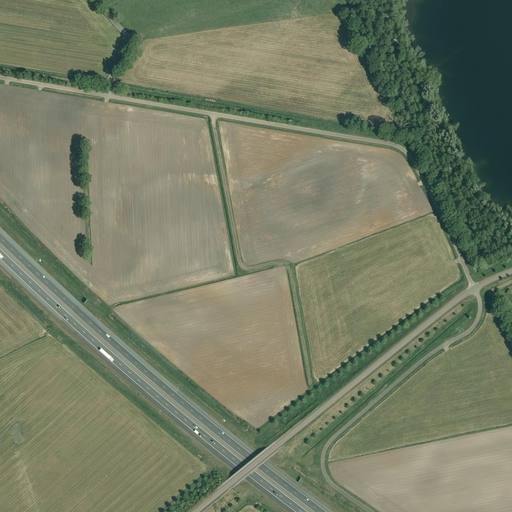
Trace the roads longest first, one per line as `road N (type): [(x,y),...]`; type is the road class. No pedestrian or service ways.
road 1 (track): [(0,78),(407,153),(480,312),(469,332),(432,353),(326,448),(327,476),(372,511)]
road 2 (motorway): [(319,511),(0,239)]
road 3 (unclassified): [(195,511),(466,292),(511,271)]
road 4 (motorway): [(0,255),(122,367),(302,511)]
road 5 (track): [(312,385),(288,263),(239,266),(213,114)]
